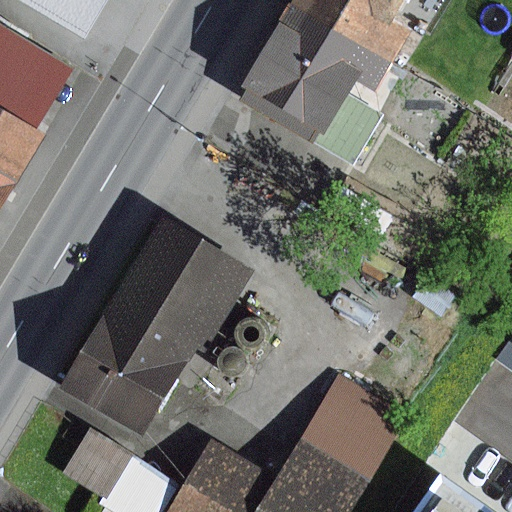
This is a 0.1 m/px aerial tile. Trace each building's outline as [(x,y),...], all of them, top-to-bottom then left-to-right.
[(0,0),(80,45),(105,0),(0,0)] [(404,0),(294,0),(293,3),(392,62),(410,31),(392,21),(404,0)] [(293,3),(243,87),(248,89),(241,102),(353,169),(386,114),(351,93),(357,82),(376,92),(392,62),(293,3)] [(0,27),(0,113),(32,133),(70,70),(0,27)] [(32,133),(0,113),(0,205),(40,138),(32,133)] [(253,272),(168,221),(66,389),(144,436),(195,351),(203,356),(253,272)] [(241,348),(246,351),(252,352),(257,352),(263,350),(267,346),(270,341),(271,335),(270,329),(267,324),(262,320),(257,317),(251,317),(245,319),(240,323),(237,327),(235,333),(236,338),(238,344),(241,348)] [(219,378),(224,381),(230,382),(235,381),(241,379),(245,375),(248,370),(249,364),(248,359),(245,353),(240,349),(235,347),(229,347),(223,349),(218,352),(215,357),(213,362),(214,368),(216,373),(219,378)] [(357,511),(412,418),(342,378),(280,485),(210,444),(170,511),(357,511)] [(157,511),(177,481),(94,428),(63,476),(119,511),(157,511)] [(488,511),(434,476),(409,511),(488,511)]
